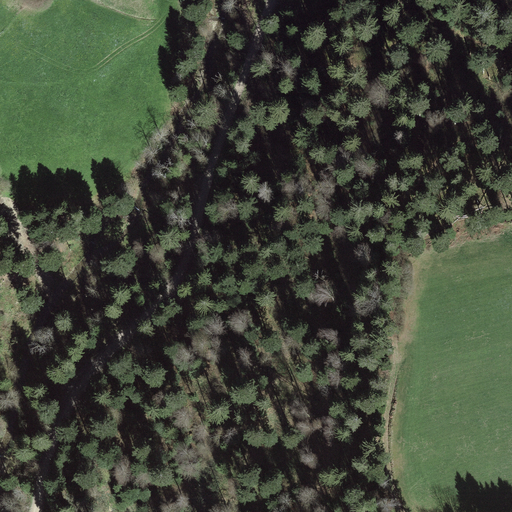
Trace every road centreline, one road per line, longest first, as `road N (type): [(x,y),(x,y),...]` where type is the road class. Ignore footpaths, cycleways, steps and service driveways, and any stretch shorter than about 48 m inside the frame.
road 1 (track): [(274,0),(218,145),(184,268),(80,383),(49,447),(38,511)]
road 2 (track): [(511,121),(443,151),(402,230),(385,412),(400,511)]
road 3 (track): [(393,0),(473,50),(511,60)]
